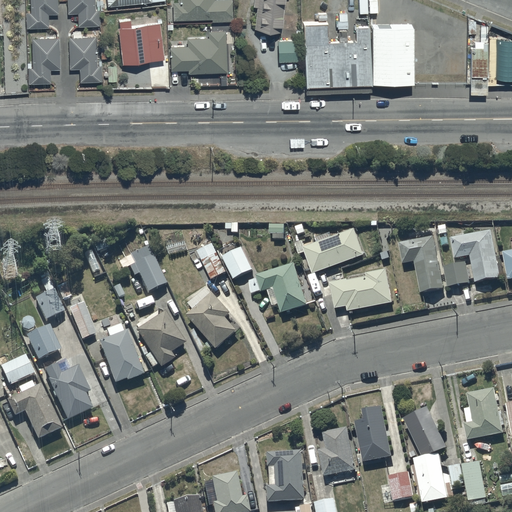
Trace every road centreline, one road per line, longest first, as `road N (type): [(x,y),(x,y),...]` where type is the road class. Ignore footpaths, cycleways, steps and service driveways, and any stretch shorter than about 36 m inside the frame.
road 1 (residential): [(511,331),(345,359),(24,511)]
road 2 (tertiary): [(0,126),(511,118)]
